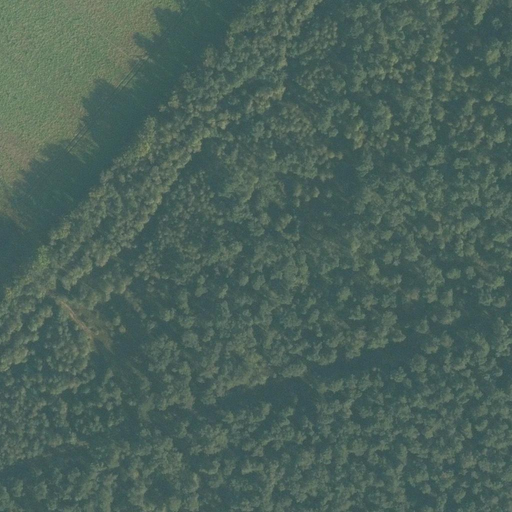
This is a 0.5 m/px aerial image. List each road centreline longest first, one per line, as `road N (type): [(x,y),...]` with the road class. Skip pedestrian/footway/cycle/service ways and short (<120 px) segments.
road 1 (track): [(511,302),(0,466)]
road 2 (track): [(275,66),(511,369)]
road 3 (track): [(275,66),(184,121),(116,191),(49,287)]
road 4 (track): [(275,66),(511,1)]
